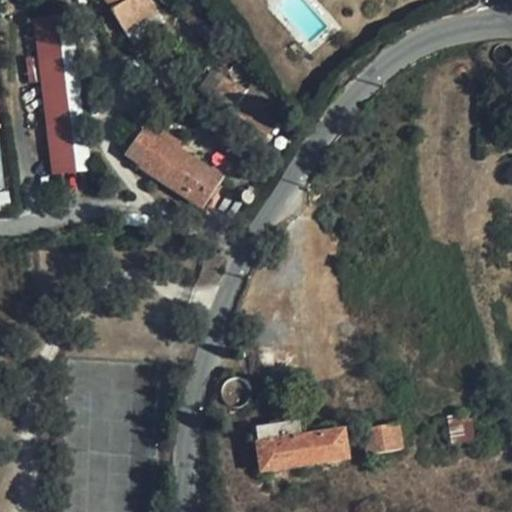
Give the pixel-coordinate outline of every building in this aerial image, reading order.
[(99,0),(123,36),(158,13),(149,0),(99,0)] [(75,171),(62,27),(35,29),(49,174),(75,171)] [(278,115),(246,94),(230,115),(263,137),(278,115)] [(145,128),(124,157),(200,208),(218,179),(145,128)] [(10,190),(0,190),(0,206),(12,204),(10,190)] [(449,426),(452,444),(474,442),(471,416),(449,419),(449,426)] [(425,424),(430,460),(453,453),(452,444),(449,426),(435,426),(434,424),(425,424)] [(286,426),(252,431),(254,449),(263,449),(266,474),(302,469),(348,461),(344,434),(290,441),(286,426)] [(361,432),(364,459),(405,453),(401,427),(361,432)]
